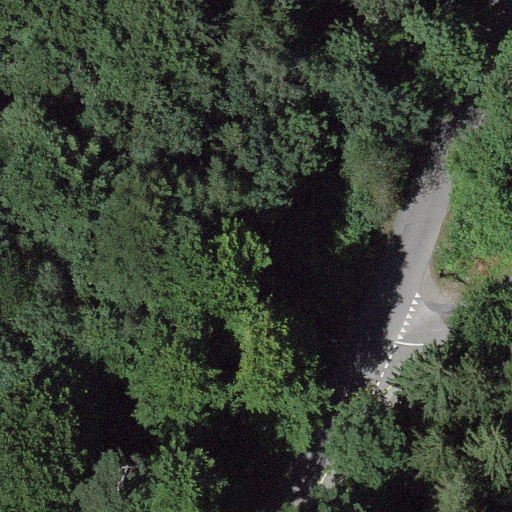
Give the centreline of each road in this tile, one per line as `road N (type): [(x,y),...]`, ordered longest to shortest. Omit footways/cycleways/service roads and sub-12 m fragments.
road 1 (residential): [(511,4),(378,337),(288,511)]
road 2 (track): [(378,337),(423,346),(511,301)]
